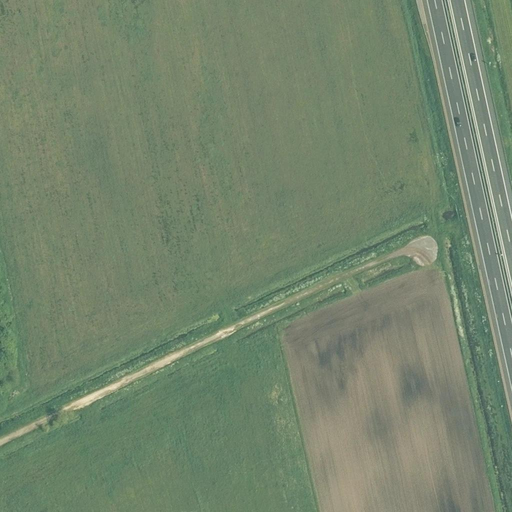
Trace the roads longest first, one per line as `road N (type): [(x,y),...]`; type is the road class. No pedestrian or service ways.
road 1 (track): [(421,249),(399,251),(0,447)]
road 2 (motorway): [(434,0),(511,362)]
road 3 (motorway): [(511,258),(458,0)]
